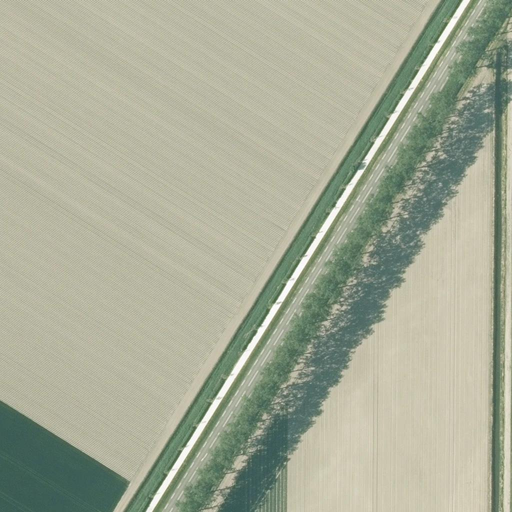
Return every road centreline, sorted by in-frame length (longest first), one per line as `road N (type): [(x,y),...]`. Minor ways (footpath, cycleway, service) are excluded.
road 1 (track): [(436,0),(118,511)]
road 2 (secondary): [(170,511),(488,0)]
road 3 (track): [(511,18),(503,511)]
